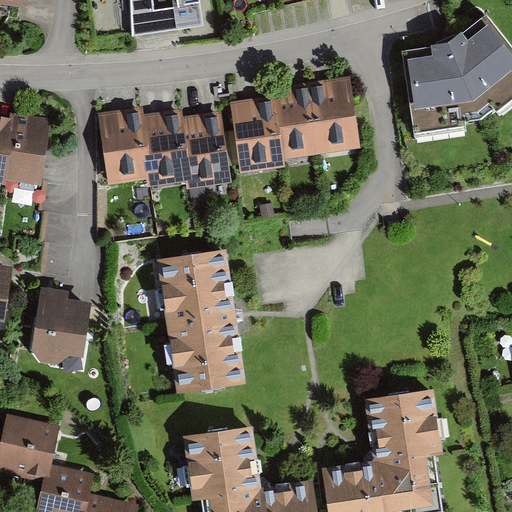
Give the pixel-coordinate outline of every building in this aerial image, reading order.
[(0,0),(0,5),(25,9),(26,0),(0,0)] [(198,0),(177,0),(180,19),(156,22),(153,0),(134,0),(132,0),(134,47),(203,39),(198,0)] [(450,50),(409,54),(418,134),(488,127),(511,108),(511,49),(489,20),(450,50)] [(361,151),(351,79),(309,85),(320,157),(361,151)] [(274,131),(280,130),(285,162),(320,157),(309,85),(268,91),(269,98),(274,131)] [(230,104),(241,177),(286,170),(285,162),(280,130),(274,131),(269,98),(230,104)] [(99,114),(109,188),(147,182),(142,150),(149,149),(145,116),(144,108),(99,114)] [(43,180),(52,116),(13,110),(12,115),(8,144),(12,144),(7,175),(43,180)] [(147,182),(148,190),(187,184),(182,152),(189,151),(184,119),(183,111),(145,116),(149,149),(142,150),(147,182)] [(0,179),(7,181),(7,175),(12,144),(8,144),(12,115),(0,112),(0,179)] [(187,184),(188,192),(232,186),(222,113),(184,119),(189,151),(182,152),(187,184)] [(228,251),(160,261),(180,394),(248,384),(228,251)] [(0,316),(5,318),(14,263),(0,260),(0,316)] [(71,351),(84,353),(92,297),(68,294),(69,288),(41,284),(32,346),(41,360),(59,362),(71,351)] [(435,390),(366,400),(375,460),(323,468),(329,511),(446,511),(438,458),(445,457),(435,390)] [(52,462),(60,423),(8,411),(0,445),(0,470),(43,480),(47,481),(52,462)] [(256,428),(188,437),(196,498),(205,497),(207,511),(322,511),(318,479),(263,486),(256,428)] [(47,481),(43,480),(36,511),(80,511),(82,505),(87,506),(90,491),(95,471),(52,462),(47,481)] [(136,511),(139,502),(90,491),(87,506),(82,505),(80,511),(136,511)]
